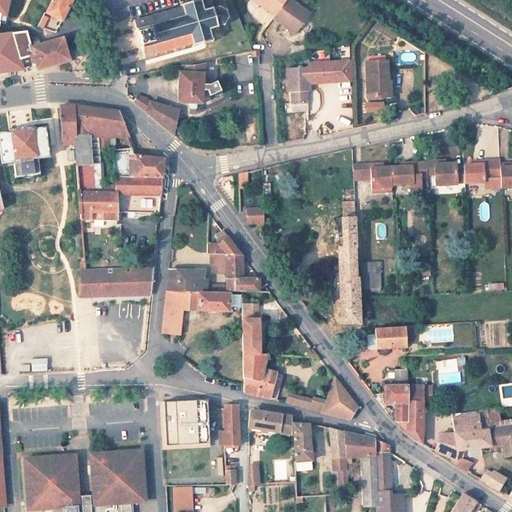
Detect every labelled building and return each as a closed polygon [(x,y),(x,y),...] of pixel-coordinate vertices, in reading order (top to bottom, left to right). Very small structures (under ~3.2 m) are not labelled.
[(51,0),(45,13),(61,21),(67,9),(71,0),(51,0)] [(181,7),(133,21),(144,59),(192,45),(192,47),(213,42),(212,40),(220,38),(217,27),(224,25),(228,18),(226,11),(219,7),(212,9),(209,0),(205,0),(200,2),(200,0),(198,0),(180,5),(181,7)] [(272,19),(295,35),(310,14),(290,0),(252,0),(274,16),(272,19)] [(0,73),(16,72),(18,67),(26,49),(30,48),(25,32),(0,35),(0,73)] [(26,49),(18,67),(31,64),(32,67),(67,57),(62,39),(50,43),(36,47),(30,48),(26,49)] [(68,61),(67,57),(32,67),(16,72),(17,76),(68,61)] [(367,98),(391,96),(390,83),(387,83),(387,68),(387,62),(384,62),(384,57),(367,57),(367,63),(365,63),(367,98)] [(308,63),(308,67),(309,84),(351,81),(350,61),(308,63)] [(179,74),(177,103),(201,105),(202,92),(208,92),(210,96),(220,91),(215,81),(209,85),(202,84),(203,64),(184,68),(184,73),(179,74)] [(292,105),(307,104),(306,92),(309,92),(309,84),(308,67),(287,68),(288,93),(291,93),(292,105)] [(133,102),(173,136),(178,111),(145,101),(145,98),(136,96),(133,102)] [(382,101),(362,101),(362,111),(382,112),(382,101)] [(74,106),(61,106),(63,136),(75,135),(74,106)] [(79,192),(102,193),(101,185),(94,185),(89,136),(97,136),(108,136),(112,137),(129,136),(119,112),(74,106),(75,135),(75,144),(76,150),(76,160),(77,164),(77,166),(79,192)] [(46,143),(45,131),(44,128),(0,133),(0,144),(2,162),(21,159),(21,161),(30,160),(29,158),(48,156),(46,143)] [(75,144),(75,135),(63,136),(64,145),(75,144)] [(94,185),(101,185),(98,150),(97,136),(89,136),(94,185)] [(108,136),(97,136),(98,150),(108,150),(108,136)] [(113,150),(116,186),(116,193),(162,195),(164,157),(147,141),(132,145),(129,148),(113,150)] [(464,182),(463,166),(456,167),(456,163),(446,164),(445,160),(426,161),(427,175),(434,174),(434,185),(457,184),(457,182),(464,182)] [(499,160),(478,161),(478,164),(474,164),(463,164),(463,166),(464,182),(464,184),(484,183),(484,179),(500,178),(499,163),(499,160)] [(427,175),(426,161),(412,162),(412,166),(399,166),(390,167),(391,185),(413,184),(421,183),(421,178),(427,177),(427,175)] [(499,163),(500,178),(501,188),(511,187),(511,166),(510,166),(510,163),(499,163)] [(391,185),(390,167),(382,167),(376,168),(376,164),(360,165),(361,180),(370,179),(371,188),(391,187),(391,185)] [(353,180),(361,180),(360,165),(353,165),(353,180)] [(247,172),(238,174),(238,188),(248,188),(247,172)] [(421,183),(413,184),(413,195),(421,195),(421,183)] [(116,193),(116,186),(101,185),(102,193),(116,193)] [(92,223),(92,220),(92,211),(117,212),(117,206),(116,193),(102,193),(79,192),(81,218),(82,223),(92,223)] [(354,202),(354,192),(342,193),(343,202),(354,202)] [(243,209),(243,217),(247,217),(247,223),(263,223),(263,209),(243,209)] [(117,221),(117,212),(92,211),(92,220),(117,221)] [(359,298),(358,278),(355,278),(354,248),(357,248),(355,218),(341,219),(342,234),(343,248),(337,248),(341,324),(360,325),(359,298)] [(206,254),(210,254),(226,254),(241,255),(222,230),(215,235),(217,243),(207,244),(206,254)] [(210,271),(226,271),(226,254),(210,254),(210,271)] [(259,279),(242,278),(241,256),(241,255),(226,254),(226,271),(226,280),(226,287),(226,291),(245,292),(258,292),(259,279)] [(362,264),(362,288),(380,287),(379,263),(362,264)] [(82,298),(151,295),(154,267),(85,269),(81,269),(82,298)] [(218,294),(206,293),(207,279),(203,279),(203,270),(168,269),(166,291),(162,333),(166,333),(179,334),(182,309),(228,311),(229,306),(229,295),(229,294),(226,294),(218,294)] [(489,283),(489,291),(502,290),(502,282),(489,283)] [(240,295),(229,295),(229,306),(240,306),(240,295)] [(257,304),(242,304),(242,319),(243,355),(259,355),(258,320),(257,320),(257,304)] [(405,326),(405,327),(406,343),(414,342),(413,326),(405,326)] [(406,343),(405,327),(375,328),(375,334),(376,349),(406,348),(406,343)] [(259,355),(243,355),(244,387),(244,393),(269,399),(276,373),(264,370),(267,354),(259,355)] [(459,357),(437,359),(439,384),(462,382),(459,357)] [(423,372),(433,371),(433,361),(422,361),(423,372)] [(395,421),(407,421),(408,385),(407,364),(393,364),(393,375),(388,375),(388,380),(384,380),(385,402),(395,402),(395,421)] [(282,375),(276,373),(269,399),(275,401),(282,375)] [(290,395),(288,404),(322,412),(349,419),(356,408),(334,378),(325,404),(290,395)] [(422,386),(408,385),(407,421),(406,432),(412,436),(422,443),(422,402),(422,386)] [(431,386),(422,386),(422,402),(431,402),(431,386)] [(207,401),(164,403),(166,447),(210,444),(207,401)] [(224,405),(225,432),(239,432),(238,408),(238,405),(224,405)] [(511,408),(479,412),(479,414),(481,430),(511,425),(511,408)] [(248,428),(279,433),(281,415),(250,410),(248,428)] [(454,433),(481,430),(479,414),(452,418),(454,433)] [(291,416),(281,415),(279,433),(290,435),(291,416)] [(296,462),(311,460),(309,425),(293,423),(296,462)] [(511,425),(481,430),(454,433),(456,450),(456,451),(503,445),(505,456),(511,455),(511,425)] [(332,459),(345,458),(343,431),(329,428),(332,459)] [(343,431),(345,458),(362,457),(364,506),(377,506),(376,492),(375,452),(388,452),(389,446),(367,437),(343,431)] [(239,446),(239,432),(225,432),(219,432),(220,446),(224,446),(231,445),(239,446)] [(454,457),(456,450),(454,433),(440,434),(435,451),(454,460),(454,457)] [(232,458),(231,445),(224,446),(224,458),(232,458)] [(131,511),(131,503),(145,502),(141,450),(90,454),(94,505),(92,506),(83,506),(80,507),(76,460),(31,464),(34,505),(42,504),(43,509),(53,509),(53,511),(131,511)] [(390,492),(388,452),(375,452),(376,492),(390,492)] [(26,465),(31,464),(76,460),(76,455),(25,459),(26,465)] [(454,457),(454,460),(453,464),(466,472),(471,464),(454,457)] [(345,458),(332,459),(333,472),(338,471),(346,470),(345,458)] [(312,470),(311,460),(296,462),(294,462),(295,471),(312,470)] [(31,464),(26,465),(29,510),(43,509),(42,504),(34,505),(31,464)] [(249,466),(249,485),(260,484),(259,466),(249,466)] [(236,475),(236,470),(225,470),(226,485),(237,485),(236,475)] [(346,470),(338,471),(340,494),(348,493),(346,470)] [(480,480),(498,491),(504,480),(505,479),(493,472),(493,473),(487,470),(480,480)] [(511,485),(504,480),(498,491),(511,499),(511,485)] [(376,492),(377,506),(376,511),(402,511),(402,495),(391,495),(390,492),(376,492)] [(468,511),(470,511),(475,502),(462,493),(459,498),(451,511),(468,511)] [(186,511),(185,495),(174,495),(174,511),(186,511)] [(83,506),(92,506),(91,496),(82,496),(83,506)] [(475,502),(470,511),(471,511),(475,511),(480,505),(475,502)]
